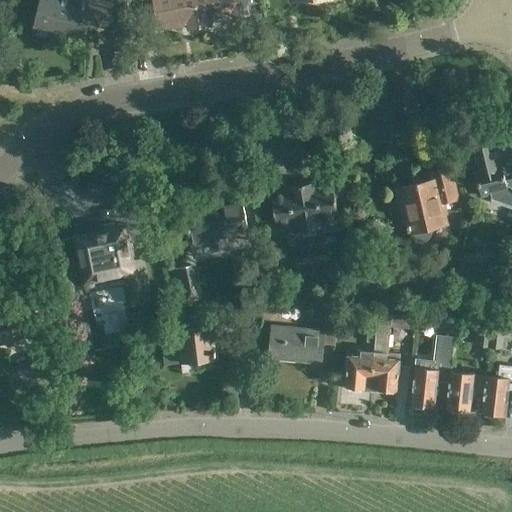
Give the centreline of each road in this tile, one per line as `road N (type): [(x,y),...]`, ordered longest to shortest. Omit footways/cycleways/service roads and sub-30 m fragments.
road 1 (residential): [(0,171),(102,100),(397,52),(501,20)]
road 2 (unclassified): [(511,449),(189,424),(0,443)]
road 3 (track): [(511,495),(227,468),(0,484)]
